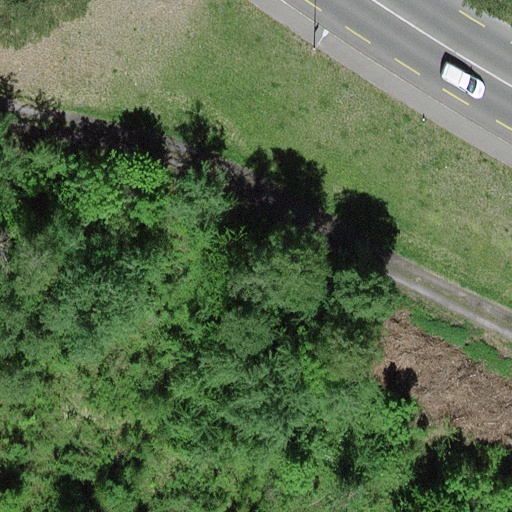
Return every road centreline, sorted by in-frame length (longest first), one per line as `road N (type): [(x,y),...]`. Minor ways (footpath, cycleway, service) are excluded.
road 1 (track): [(0,107),(143,143),(511,317)]
road 2 (primary): [(511,87),(372,0)]
